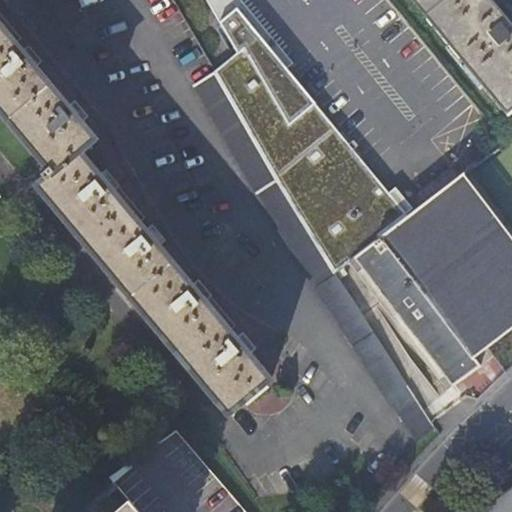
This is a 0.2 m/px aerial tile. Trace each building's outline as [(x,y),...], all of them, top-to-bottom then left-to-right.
[(0,0),(0,109),(53,172),(46,178),(49,182),(40,190),(123,289),(230,417),(270,384),(249,357),(250,357),(236,340),(235,341),(204,304),(205,303),(192,287),(191,288),(168,261),(158,249),(160,247),(146,232),(145,233),(128,212),(112,193),(113,192),(99,176),(98,177),(81,156),(88,150),(96,144),(80,125),(81,124),(68,108),(67,109),(47,85),(35,70),(36,68),(22,53),(21,54),(0,28),(0,0)] [(204,0),(218,25),(235,11),(285,72),(294,65),(240,0),(204,0)] [(409,0),(507,118),(511,113),(511,21),(507,19),(505,21),(487,0),(409,0)] [(285,72),(235,11),(218,25),(235,56),(212,74),(280,191),(332,273),(404,218),(285,72)] [(254,196),(259,204),(280,191),(212,74),(190,87),(253,197),(254,196)] [(511,328),(511,240),(463,175),(404,218),(346,262),(379,305),(385,300),(390,307),(440,372),(451,386),(486,360),(491,356),(486,349),(511,328)] [(415,445),(433,431),(427,423),(391,366),(366,326),(332,273),(280,191),(259,204),(277,231),(274,233),(389,410),(391,409),(415,445)] [(173,428),(114,474),(142,511),(194,511),(191,508),(219,487),(173,428)] [(511,511),(511,488),(479,511),(511,511)] [(240,511),(241,510),(233,499),(226,504),(225,511),(240,511)]
